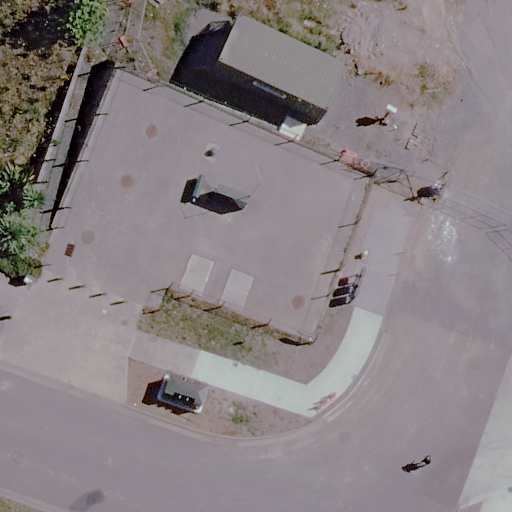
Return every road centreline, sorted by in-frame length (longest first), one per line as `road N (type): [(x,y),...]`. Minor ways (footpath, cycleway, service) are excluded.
road 1 (residential): [(0,430),(224,511)]
road 2 (residential): [(373,511),(435,348)]
